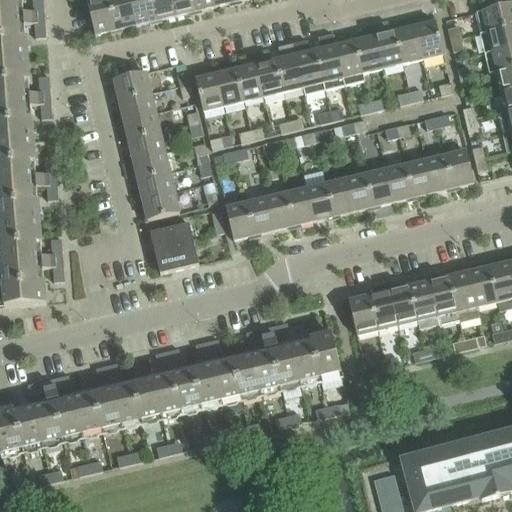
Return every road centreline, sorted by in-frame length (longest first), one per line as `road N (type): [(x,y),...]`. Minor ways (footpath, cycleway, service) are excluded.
road 1 (residential): [(99,334),(245,301),(295,270),(511,218)]
road 2 (residential): [(99,334),(82,264),(130,252),(87,64)]
road 3 (residential): [(87,64),(333,3)]
